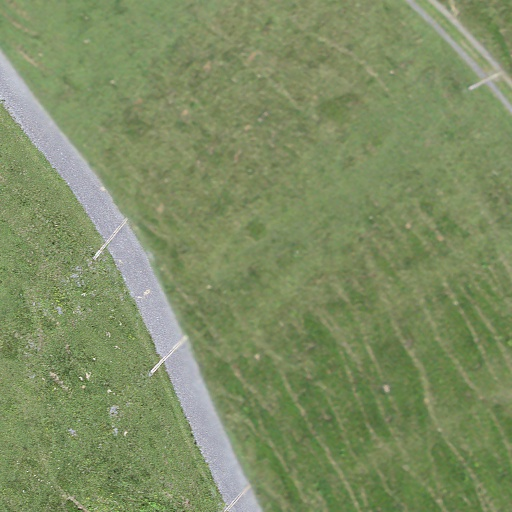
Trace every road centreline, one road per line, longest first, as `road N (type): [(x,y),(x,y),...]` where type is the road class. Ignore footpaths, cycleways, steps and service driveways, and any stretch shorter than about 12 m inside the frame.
road 1 (track): [(0,71),(108,218),(243,511)]
road 2 (track): [(511,100),(420,0)]
